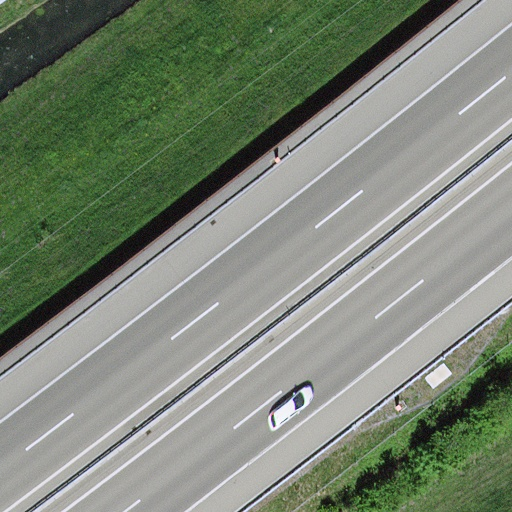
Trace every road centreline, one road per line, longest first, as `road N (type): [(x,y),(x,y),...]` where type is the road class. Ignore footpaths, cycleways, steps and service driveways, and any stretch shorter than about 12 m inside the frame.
road 1 (motorway): [(511,60),(0,471)]
road 2 (motorway): [(139,511),(511,214)]
